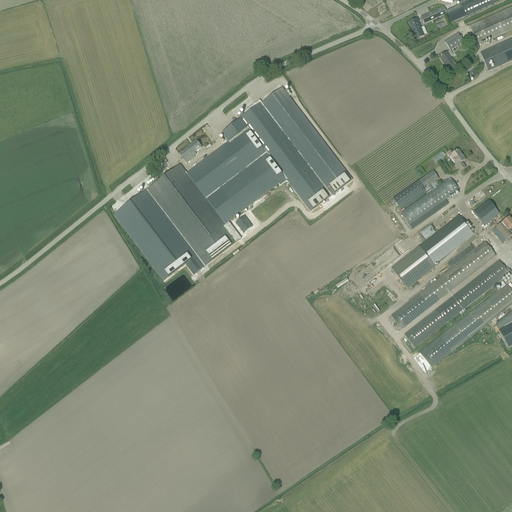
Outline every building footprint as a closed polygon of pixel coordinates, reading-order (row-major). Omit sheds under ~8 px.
[(458,0),(457,1),(460,7),(465,17),(502,0),(458,0)] [(511,29),(511,6),(469,26),(478,45),(511,29)] [(443,7),(421,17),(424,25),(447,14),(446,13),(443,7)] [(451,23),(465,17),(460,7),(446,13),(447,14),(451,23)] [(416,40),(424,36),(416,19),(408,23),(416,40)] [(450,51),(454,48),(464,41),(458,33),(448,40),(444,43),(450,51)] [(488,72),(493,70),(511,60),(511,38),(498,45),(484,51),(480,53),(488,72)] [(451,59),(450,60),(450,58),(452,57),(452,56),(452,55),(452,54),(450,51),(446,53),(439,58),(443,64),(444,64),(450,72),(457,67),(451,59)] [(282,88),(262,103),(261,103),(240,119),(240,120),(286,181),(310,212),(340,189),(342,188),(352,180),(282,88)] [(286,181),(240,120),(221,134),(228,142),(186,174),(225,225),(228,222),(279,184),(280,186),(286,181)] [(201,148),(196,141),(179,154),(187,164),(194,158),(194,157),(196,155),(194,153),(201,148)] [(449,157),(451,156),(457,164),(455,166),(457,168),(460,172),(465,168),(462,163),(465,160),(459,150),(453,154),(451,151),(447,154),(449,157)] [(436,163),(446,156),(442,151),(432,158),(436,163)] [(225,225),(186,174),(180,165),(113,216),(163,281),(196,256),(204,267),(241,239),(228,222),(225,225)] [(439,179),(433,171),(417,182),(425,192),(425,193),(437,185),(435,182),(439,179)] [(459,193),(458,191),(460,190),(457,186),(456,187),(450,179),(401,214),(409,225),(457,192),(458,194),(459,193)] [(425,192),(417,182),(391,200),(398,211),(425,192)] [(484,204),(474,212),(482,223),(484,226),(499,214),(497,211),(488,201),(484,204)] [(419,248),(433,266),(473,235),(459,216),(419,248)] [(430,237),(431,237),(447,226),(440,217),(421,231),(427,239),(430,237)] [(492,231),(494,234),(502,243),(504,241),(507,245),(511,241),(509,238),(511,235),(511,233),(509,230),(511,227),(511,221),(509,218),(492,231)] [(402,330),(496,256),(485,242),(391,317),(402,330)] [(418,247),(391,269),(407,290),(435,268),(433,266),(419,248),(418,247)] [(415,348),(509,273),(499,261),(405,336),(415,348)] [(431,369),(511,304),(511,292),(506,285),(505,286),(502,282),(498,285),(501,289),(419,354),(431,369)] [(382,303),(383,306),(394,299),(393,297),(382,303)] [(511,312),(496,325),(499,330),(511,322),(511,312)] [(511,322),(499,330),(508,348),(511,346),(511,322)]
